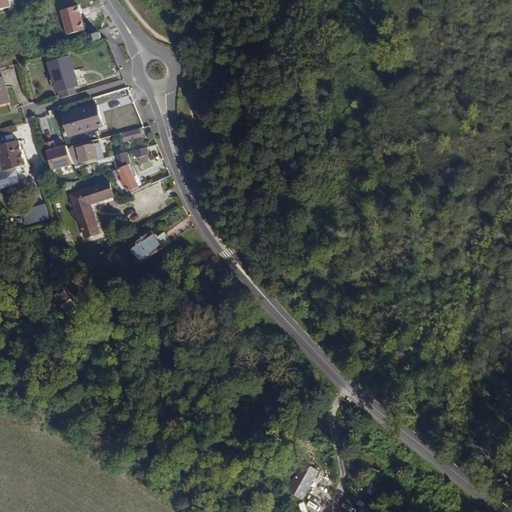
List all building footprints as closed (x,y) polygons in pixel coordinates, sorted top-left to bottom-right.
[(0,0),(0,8),(10,6),(8,0),(0,0)] [(80,5),(59,10),(65,35),(86,30),(80,5)] [(103,38),(100,31),(94,34),(96,40),(103,38)] [(76,93),(73,85),(77,83),(68,55),(47,61),(58,98),(76,93)] [(103,126),(97,104),(62,114),(69,136),(103,126)] [(140,128),(122,133),(125,145),(144,140),(140,128)] [(30,163),(24,140),(1,147),(7,170),(30,163)] [(68,149),(67,146),(56,149),(54,141),(44,144),(47,152),(50,163),(52,169),(72,163),(70,157),(68,149)] [(94,159),(91,151),(97,149),(95,143),(76,148),(79,159),(80,162),(94,159)] [(152,155),(151,148),(139,152),(141,158),(152,155)] [(99,157),(97,149),(91,151),(94,159),(99,157)] [(131,166),(126,153),(115,157),(119,170),(124,180),(122,181),(127,192),(139,186),(130,167),(131,166)] [(84,238),(100,233),(90,204),(113,196),(108,182),(70,195),(84,238)] [(171,242),(164,232),(155,239),(163,248),(171,242)] [(142,264),(163,248),(155,239),(151,234),(130,250),(142,264)]
